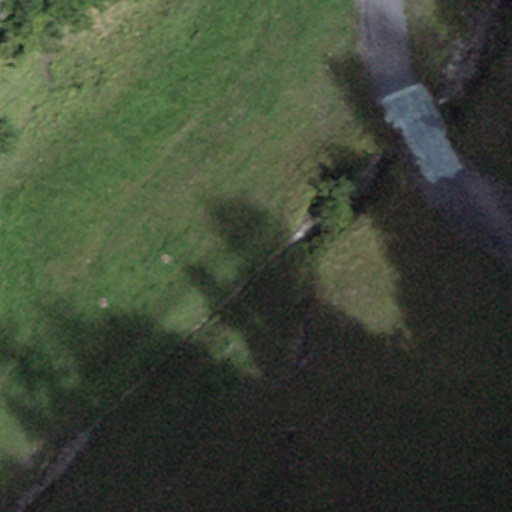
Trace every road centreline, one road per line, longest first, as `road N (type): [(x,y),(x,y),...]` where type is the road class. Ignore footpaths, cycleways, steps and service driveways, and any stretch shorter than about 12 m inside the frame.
road 1 (tertiary): [(0,30),(144,200),(236,275),(368,354),(511,401)]
road 2 (track): [(372,0),(386,79),(429,160),(511,236)]
